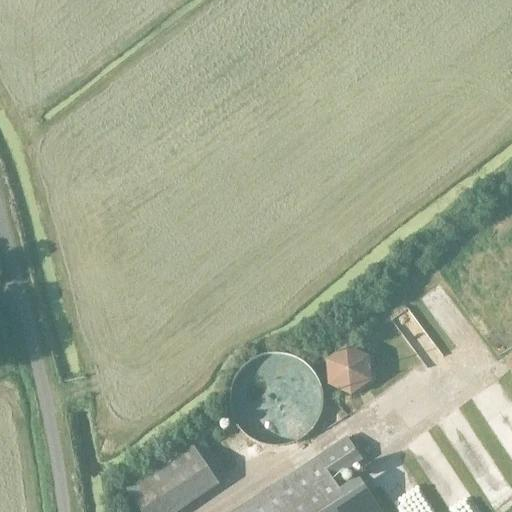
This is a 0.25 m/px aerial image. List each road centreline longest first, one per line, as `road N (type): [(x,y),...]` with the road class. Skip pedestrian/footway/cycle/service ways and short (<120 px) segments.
road 1 (unclassified): [(62,511),(39,376),(0,227)]
road 2 (track): [(400,439),(511,357)]
